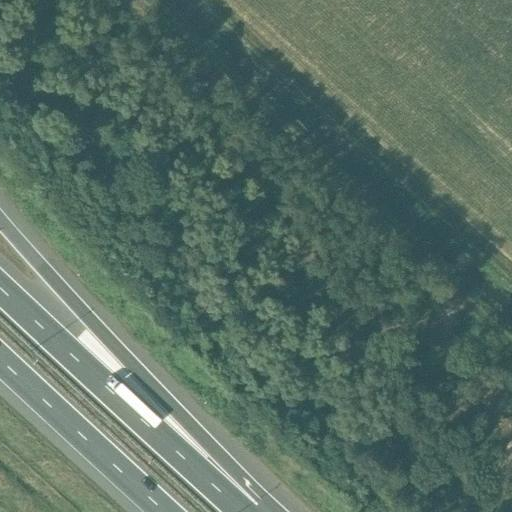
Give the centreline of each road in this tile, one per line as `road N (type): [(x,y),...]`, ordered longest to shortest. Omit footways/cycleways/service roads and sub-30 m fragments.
road 1 (motorway): [(242,511),(159,396),(0,222)]
road 2 (motorway): [(239,511),(0,292)]
road 3 (motorway): [(0,360),(163,511)]
